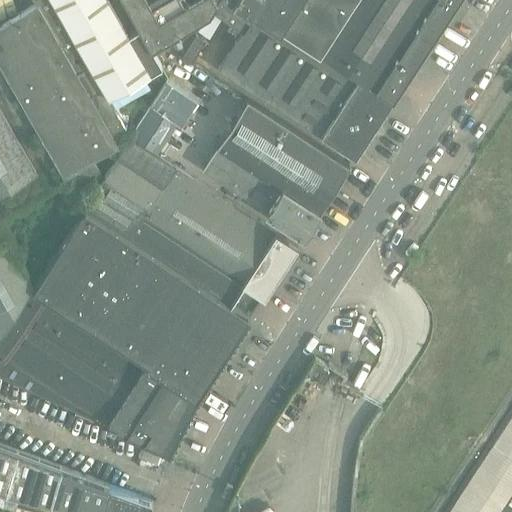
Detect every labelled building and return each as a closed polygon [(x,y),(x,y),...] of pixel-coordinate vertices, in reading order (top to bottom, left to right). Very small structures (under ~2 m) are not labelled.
[(109,96),(53,0),(34,0),(37,3),(0,24),(0,59),(83,203),(102,174),(92,157),(119,141),(128,127),(110,96),(109,96)] [(128,33),(109,0),(53,0),(109,96),(110,96),(162,66),(139,27),(128,33)] [(124,0),(128,6),(151,47),(209,14),(212,9),(217,0),(124,0)] [(393,98),(319,50),(242,0),(217,0),(212,9),(243,29),(218,67),(355,156),(393,98)] [(393,98),(457,0),(242,0),(319,50),(393,98)] [(196,35),(181,58),(191,64),(206,41),(196,35)] [(0,214),(65,177),(0,64),(0,335),(34,283),(0,223),(0,214)] [(247,98),(202,168),(304,235),(350,165),(247,98)] [(151,103),(130,138),(157,155),(179,121),(151,103)] [(157,155),(130,138),(84,207),(230,302),(243,283),(264,296),(297,246),(157,155)] [(198,397),(250,316),(230,302),(84,207),(34,283),(0,335),(0,377),(3,378),(169,453),(198,397)] [(147,511),(152,501),(0,444),(0,511),(147,511)]
